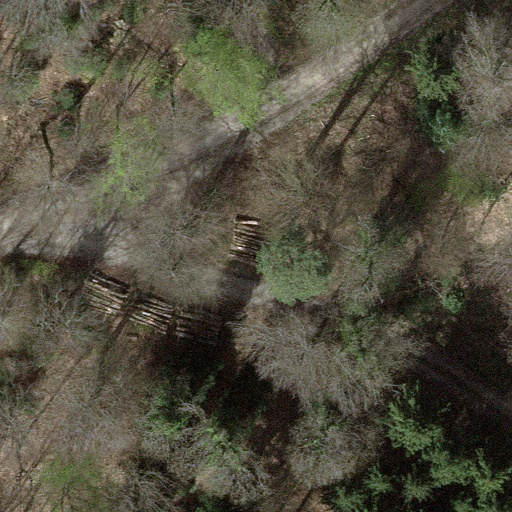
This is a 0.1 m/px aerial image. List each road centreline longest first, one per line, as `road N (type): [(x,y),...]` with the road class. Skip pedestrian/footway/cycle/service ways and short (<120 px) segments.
road 1 (track): [(511,423),(413,355),(80,204)]
road 2 (track): [(432,0),(255,118)]
road 3 (track): [(255,118),(80,204)]
